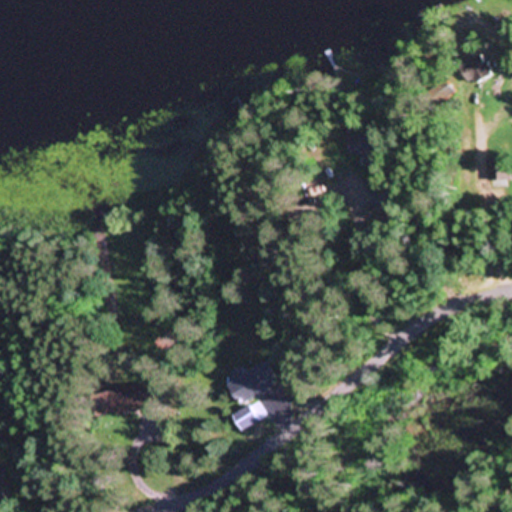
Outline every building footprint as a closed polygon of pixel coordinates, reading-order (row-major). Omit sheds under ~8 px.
[(486,50),(461,62),(474,88),(498,76),(486,50)] [(350,158),(361,158),(361,168),(383,167),(382,136),(350,136),(350,158)] [(511,186),(511,158),(490,159),(490,187),(511,186)] [(397,212),(397,196),(376,196),(376,212),(397,212)] [(232,385),(243,406),(281,386),(269,364),(232,385)] [(99,392),(100,416),(155,415),(154,390),(99,392)]
